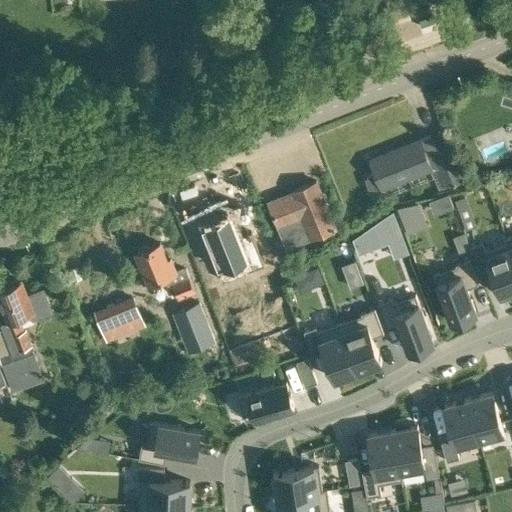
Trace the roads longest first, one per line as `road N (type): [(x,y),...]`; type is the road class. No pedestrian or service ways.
road 1 (tertiary): [(0,238),(511,38)]
road 2 (residential): [(235,511),(238,460),(260,438),(511,329)]
